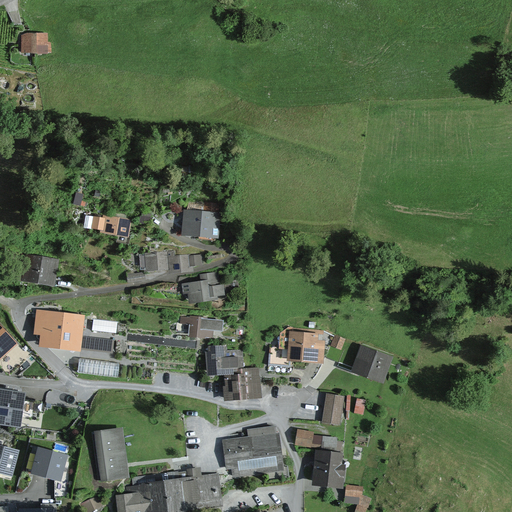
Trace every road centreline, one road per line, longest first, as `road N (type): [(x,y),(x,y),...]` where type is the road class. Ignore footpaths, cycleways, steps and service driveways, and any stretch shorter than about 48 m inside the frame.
road 1 (residential): [(69,385),(24,334),(16,316),(24,301),(230,263),(226,247),(202,248),(157,228)]
road 2 (residential): [(69,385),(221,405),(252,401),(274,413),(295,469),(295,511)]
